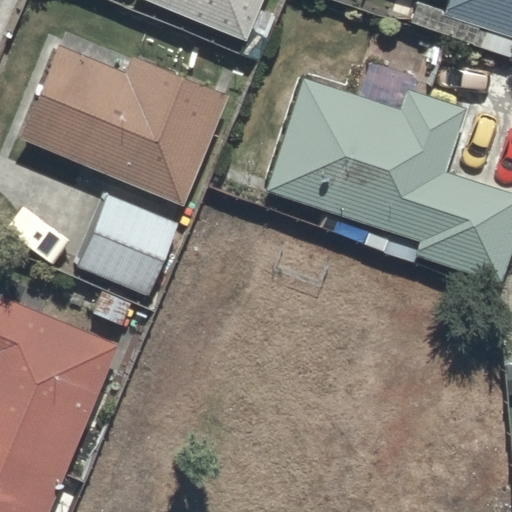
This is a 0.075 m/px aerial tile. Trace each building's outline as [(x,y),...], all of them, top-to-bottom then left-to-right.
[(161,0),(241,33),(246,23),(262,29),(272,6),(256,0),(161,0)] [(511,0),(442,0),(441,3),(430,0),(412,0),(407,15),(508,47),(511,33),(511,0)] [(50,36),(14,127),(176,197),(221,85),(125,47),(118,63),(50,36)] [(511,184),(440,163),(459,98),(366,70),(360,90),(295,71),(261,186),(417,233),(412,249),(497,275),(511,226),(511,184)] [(171,214),(102,183),(74,256),(140,283),(171,214)] [(39,511),(113,335),(0,288),(0,511),(39,511)]
